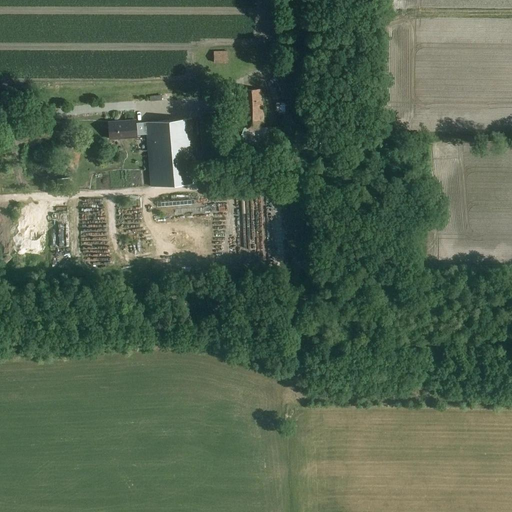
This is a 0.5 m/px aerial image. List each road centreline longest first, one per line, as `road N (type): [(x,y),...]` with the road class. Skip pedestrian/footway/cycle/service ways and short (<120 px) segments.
road 1 (track): [(511,399),(313,397),(296,388),(296,0)]
road 2 (track): [(0,132),(53,115),(225,99),(240,82),(296,64)]
